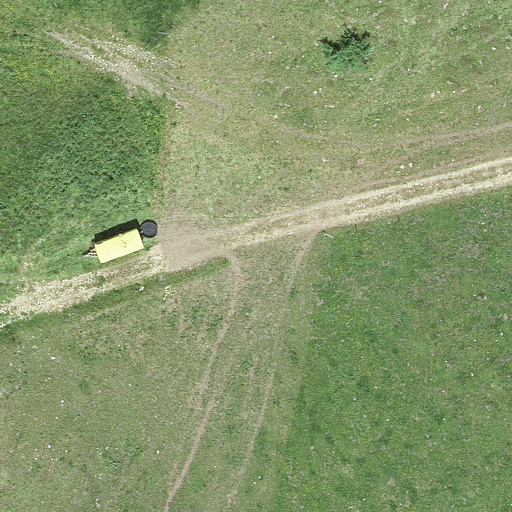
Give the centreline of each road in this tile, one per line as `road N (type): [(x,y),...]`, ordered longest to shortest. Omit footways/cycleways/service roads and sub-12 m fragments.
road 1 (track): [(235,238),(251,325),(475,511)]
road 2 (track): [(0,36),(83,48),(235,238)]
road 3 (track): [(235,238),(511,167)]
